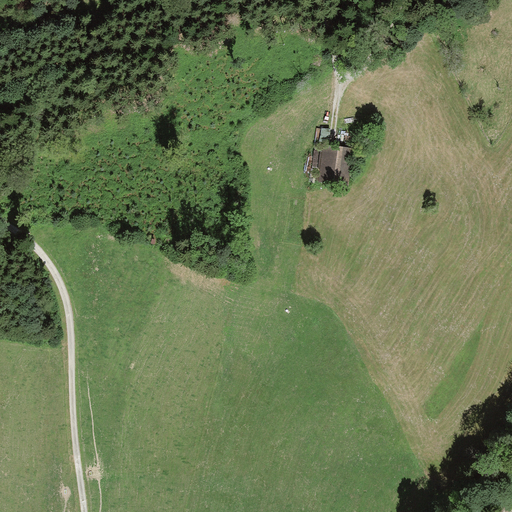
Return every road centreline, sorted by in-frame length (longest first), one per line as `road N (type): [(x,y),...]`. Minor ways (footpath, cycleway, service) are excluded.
road 1 (track): [(82,511),(61,288),(40,252),(0,222)]
road 2 (track): [(323,0),(333,45),(333,125)]
